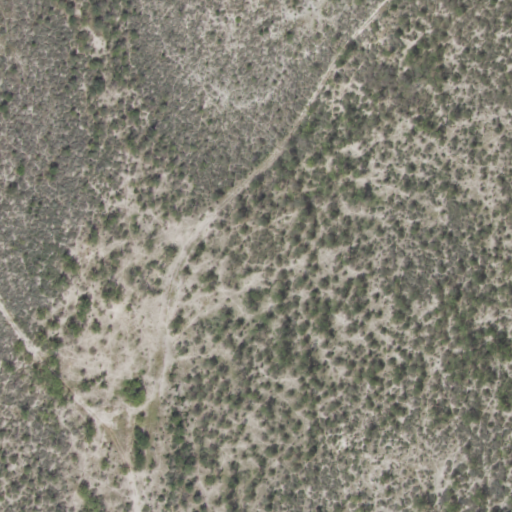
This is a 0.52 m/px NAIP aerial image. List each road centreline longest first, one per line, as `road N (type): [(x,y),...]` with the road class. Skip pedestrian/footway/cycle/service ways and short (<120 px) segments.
road 1 (residential): [(146,511),(168,307),(207,230),(254,173),(296,141),(391,0)]
road 2 (residential): [(135,511),(0,298)]
